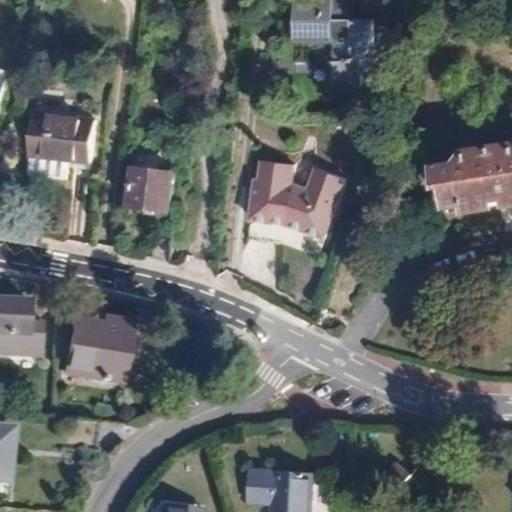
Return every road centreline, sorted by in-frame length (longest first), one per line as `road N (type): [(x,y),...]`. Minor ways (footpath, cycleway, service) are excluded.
road 1 (tertiary): [(0,253),(202,292),(308,345)]
road 2 (residential): [(102,511),(125,471),(190,418),(250,396),(308,345)]
road 3 (unknown): [(308,345),(339,337),(405,269),(445,248),(511,243)]
road 4 (tertiary): [(308,345),(393,392),(511,408)]
